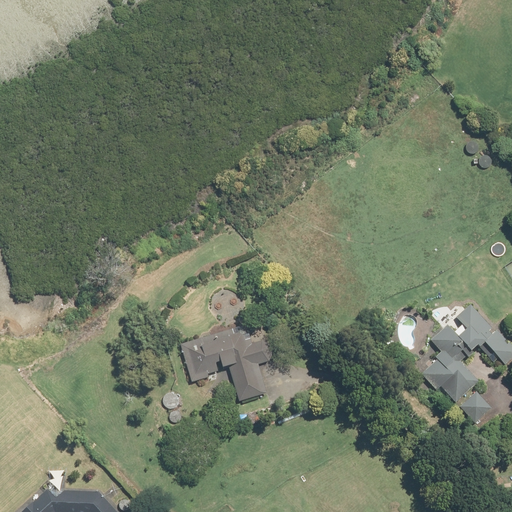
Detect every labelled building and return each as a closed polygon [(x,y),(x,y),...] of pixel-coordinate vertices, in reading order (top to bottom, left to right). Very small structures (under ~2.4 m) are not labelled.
[(467,144),(466,145),(466,146),(465,147),(465,148),(465,150),(466,151),(466,152),(466,153),(467,153),(468,154),(469,155),(470,155),(471,156),(472,156),(473,156),(474,155),(475,155),(476,155),(477,154),(478,153),(478,152),(479,151),(479,150),(479,149),(480,148),(479,147),(479,146),(479,145),(478,144),(477,143),(476,143),(475,142),(474,142),(473,141),(472,141),(471,138),(465,140),(467,144)] [(474,163),(478,164),(479,165),(480,166),(480,167),(481,167),(482,168),(483,168),(485,169),(486,169),(487,168),(488,168),(489,167),(490,167),(491,166),(491,165),(492,164),(492,163),(492,162),(492,160),(492,159),(492,158),(491,157),(490,156),(489,155),(488,155),(487,154),(486,154),(485,154),(484,154),(483,155),(482,155),(481,156),(480,156),(479,157),(479,158),(478,160),(474,159),(474,163)] [(511,355),(511,350),(467,306),(452,318),(465,333),(457,340),(444,326),(426,343),(437,353),(430,360),(431,361),(417,375),(437,395),(441,392),(452,403),(478,379),(463,366),(480,349),(498,368),(511,355)] [(231,330),(180,346),(190,384),(208,379),(207,375),(217,372),(228,369),(239,402),(266,394),(258,365),(269,362),(271,353),(269,345),(261,341),(251,344),(250,340),(244,341),(244,338),(242,335),(239,334),(236,334),(233,335),(231,330)] [(162,397),(162,399),(162,400),(162,402),(162,404),(163,405),(164,406),(165,408),(166,409),(168,409),(169,410),(171,410),(172,410),(174,409),(176,409),(177,408),(178,407),(179,406),(180,404),(180,403),(180,401),(180,399),(180,398),(179,396),(178,395),(177,394),(176,393),(175,392),(173,391),(171,391),(170,391),(168,392),(167,392),(165,393),(164,394),(163,396),(162,397)] [(474,392),(458,407),(472,422),(488,407),(474,392)] [(173,427),(175,428),(176,428),(178,428),(179,428),(181,427),(182,426),(183,425),(184,424),(185,423),(185,421),(186,420),(186,418),(185,416),(185,415),(184,414),(183,412),(182,411),(180,411),(179,410),(177,410),(175,410),(174,410),(172,411),(171,412),(170,413),(169,414),(168,416),(168,417),(168,419),(168,420),(168,422),(169,423),(169,425),(170,426),(172,427),(173,427)] [(115,511),(98,493),(46,490),(22,511),(115,511)] [(126,510),(128,511),(130,511),(134,508),(131,506),(132,506),(132,505),(132,503),(132,502),(132,501),(132,500),(131,499),(130,498),(130,497),(129,496),(128,496),(127,496),(126,495),(124,495),(123,495),(122,496),(121,496),(120,497),(119,498),(118,499),(118,500),(117,502),(117,503),(117,504),(118,505),(118,506),(119,507),(119,508),(120,509),(121,509),(122,510),(123,510),(124,510),(126,510)]
